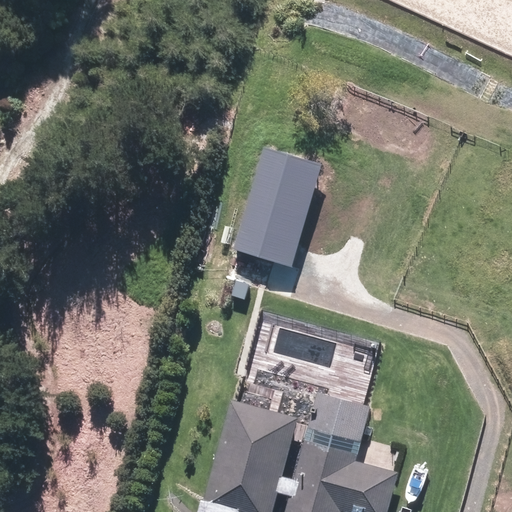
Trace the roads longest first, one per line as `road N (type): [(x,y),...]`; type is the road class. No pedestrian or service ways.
road 1 (unknown): [(0,498),(41,435),(46,391),(19,298),(58,233),(63,174),(34,116)]
road 2 (unknown): [(0,170),(58,89),(96,0)]
